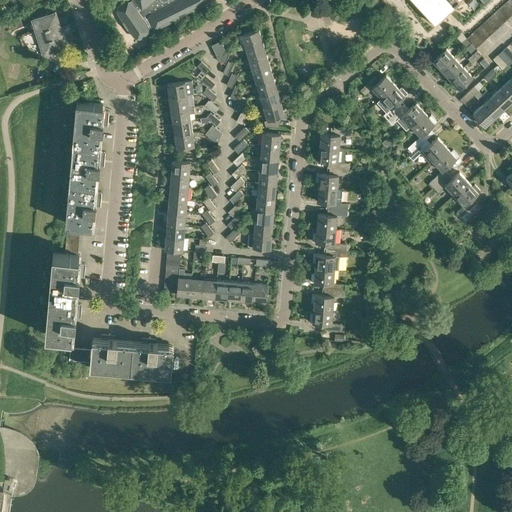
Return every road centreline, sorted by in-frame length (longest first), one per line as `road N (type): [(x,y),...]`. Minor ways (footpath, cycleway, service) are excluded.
road 1 (residential): [(511,129),(490,144),(480,141),(406,59),(382,46),(302,117),(284,316),(276,322),(108,307),(102,301),(121,82)]
road 2 (residential): [(121,82),(249,0)]
